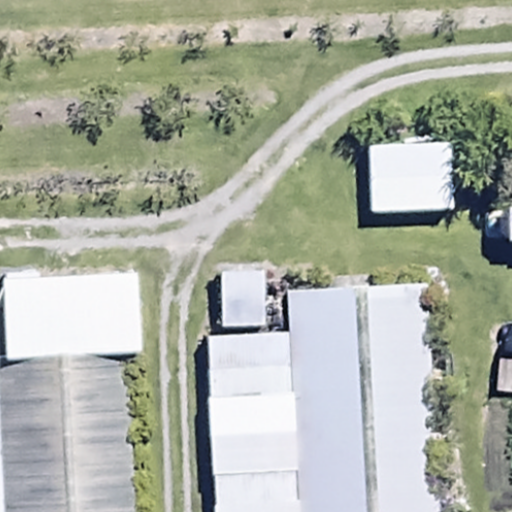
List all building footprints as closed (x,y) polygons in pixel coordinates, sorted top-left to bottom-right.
[(355,172),(354,212),(441,212),(441,173),(355,172)] [(0,511),(125,511),(116,353),(122,353),(117,270),(0,277),(0,511)] [(253,273),(207,273),(207,329),(253,329),(253,273)] [(430,511),(420,285),(279,291),(281,338),(288,511),(430,511)] [(288,511),(281,338),(194,342),(201,511),(288,511)]
